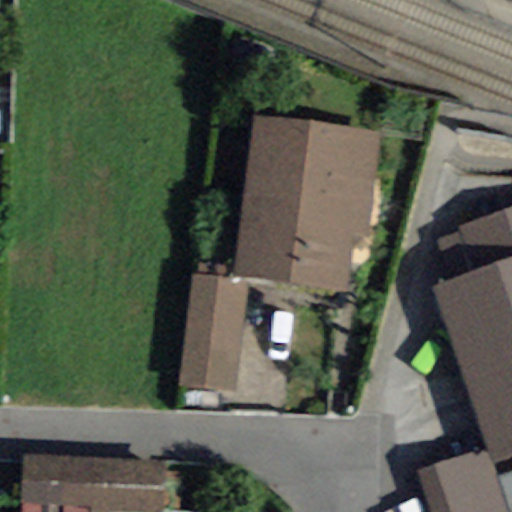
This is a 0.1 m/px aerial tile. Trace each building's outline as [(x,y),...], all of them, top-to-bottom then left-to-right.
[(381,133),(254,119),(238,272),(347,284),(352,238),(369,239),(381,133)] [(487,448),(493,464),(511,457),(511,210),(460,229),(475,274),(435,286),(487,448)] [(248,283),(190,277),(178,389),(235,394),(248,283)] [(487,448),(414,474),(427,511),(510,511),(493,464),(487,448)] [(166,511),(169,463),(26,455),(23,504),(106,509),(105,511),(166,511)]
